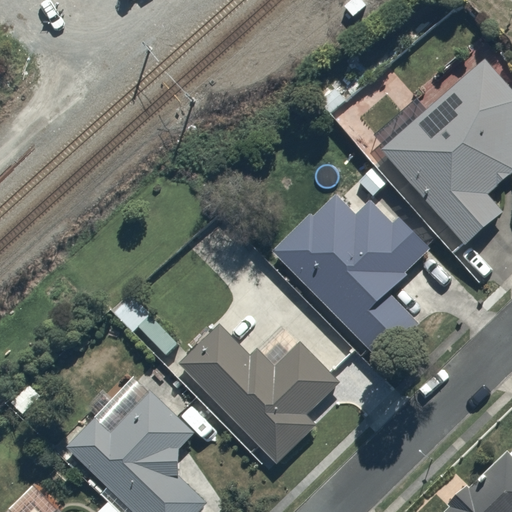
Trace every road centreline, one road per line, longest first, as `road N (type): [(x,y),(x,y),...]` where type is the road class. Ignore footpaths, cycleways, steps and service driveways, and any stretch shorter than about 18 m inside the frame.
road 1 (residential): [(511,330),(326,511)]
road 2 (track): [(0,169),(77,96),(97,36),(96,0)]
